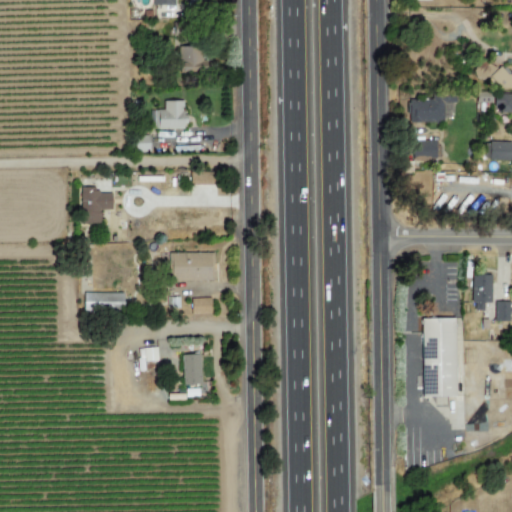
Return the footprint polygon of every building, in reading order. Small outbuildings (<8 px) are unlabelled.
[(177,49),(180,71),(202,69),(199,46),(177,49)] [(511,70),(494,70),(493,88),(511,88),(511,70)] [(511,93),(475,93),(475,102),(498,103),(497,112),(511,112),(511,93)] [(442,122),(442,103),(454,102),(454,97),(406,98),(407,122),(442,122)] [(182,101),(162,101),(162,110),(153,110),(153,129),(182,129),(182,101)] [(411,160),(434,159),(434,140),(410,141),(411,160)] [(510,142),(484,142),(483,159),(509,160),(510,142)] [(188,184),(212,185),(213,172),(189,171),(188,184)] [(98,224),(99,210),(110,210),(111,192),(87,191),(87,187),(79,187),(78,223),(98,224)] [(212,280),(212,252),(169,253),(170,281),(212,280)] [(489,303),(489,275),(471,274),(470,310),(482,310),(482,303),(489,303)] [(82,312),(122,313),(122,292),(82,292),(82,312)] [(209,298),(190,298),(190,314),(210,313),(209,298)] [(492,321),(507,321),(508,301),(493,301),(492,321)] [(454,396),(453,318),(419,318),(420,397),(454,396)] [(156,361),(155,347),(137,348),(138,362),(156,361)] [(181,385),(200,384),(199,354),(180,355),(181,385)]
